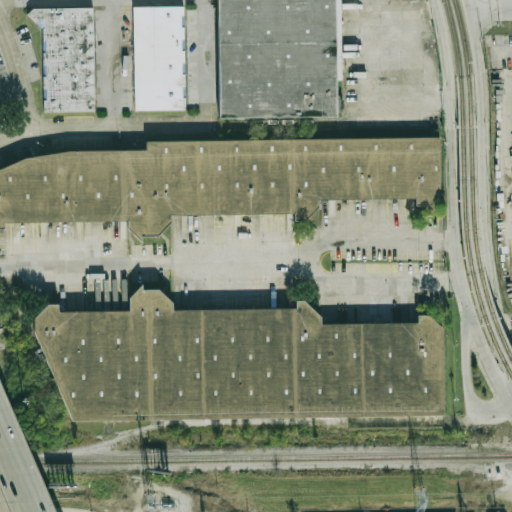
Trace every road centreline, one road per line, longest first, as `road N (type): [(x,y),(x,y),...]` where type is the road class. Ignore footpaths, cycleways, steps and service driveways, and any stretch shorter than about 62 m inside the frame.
road 1 (secondary): [(511,381),(485,264),(475,48),(465,0)]
road 2 (secondary): [(433,0),(448,77),(459,269)]
road 3 (secondary): [(462,282),(467,404),(484,419)]
road 4 (secondary): [(459,269),(510,404)]
